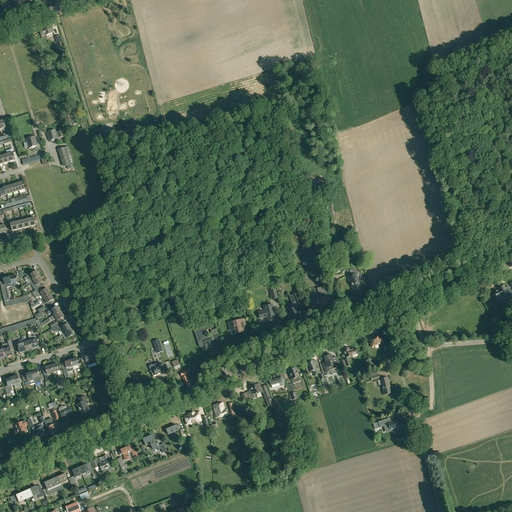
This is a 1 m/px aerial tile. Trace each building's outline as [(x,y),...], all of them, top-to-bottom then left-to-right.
[(16,3),(19,11),(26,8),(25,5),(25,4),(24,1),(26,0),(12,0),(14,4),(16,3)] [(39,29),(42,36),(44,35),(44,36),(53,32),(50,24),(41,28),(39,29)] [(102,130),(104,137),(114,135),(112,127),(102,130)] [(46,132),(49,141),(59,138),(59,137),(64,136),(62,130),(56,132),(55,129),(46,132)] [(26,139),(29,148),(38,145),(35,136),(26,139)] [(67,166),(68,169),(74,167),(73,164),(74,163),(68,146),(58,149),(63,167),(67,166)] [(7,154),(9,162),(15,160),(13,153),(7,154)] [(1,156),(3,164),(9,162),(7,154),(1,156)] [(16,183),(19,191),(25,189),(22,182),(16,183)] [(11,185),(13,193),(19,191),(16,183),(11,185)] [(5,187),(7,195),(13,193),(11,185),(5,187)] [(28,219),(30,227),(36,225),(34,218),(28,219)] [(10,224),(12,231),(18,230),(16,222),(10,224)] [(285,236),(287,242),(292,241),(295,240),(293,233),(285,236)] [(306,253),(305,260),(310,260),(310,259),(318,259),(319,255),(314,254),(314,252),(311,252),(311,254),(306,253)] [(348,278),(353,291),(361,287),(356,275),(358,274),(355,268),(350,271),(352,276),(348,278)] [(33,280),(39,276),(36,271),(24,278),(25,280),(28,279),(30,282),(33,280)] [(10,277),(12,286),(12,290),(15,290),(14,284),(17,283),(17,281),(18,281),(20,283),(21,282),(20,278),(16,279),(16,275),(10,276),(10,277)] [(7,301),(9,300),(7,288),(12,286),(10,277),(9,277),(9,276),(5,277),(6,278),(4,278),(3,278),(4,282),(0,283),(4,301),(7,301)] [(31,285),(35,290),(39,288),(37,285),(42,282),(39,276),(33,280),(30,282),(22,287),(24,289),(31,284),(32,284),(31,285)] [(494,292),(497,297),(502,295),(502,296),(507,293),(509,297),(511,295),(511,292),(509,286),(506,288),(504,285),(498,288),(499,290),(494,292)] [(39,297),(40,299),(50,294),(46,288),(40,292),(38,289),(32,293),(34,296),(35,296),(36,298),(39,296),(39,297)] [(278,298),(276,289),(269,290),(272,300),(278,298)] [(320,303),(321,307),(328,304),(326,300),(328,299),(324,289),(318,292),(321,298),(318,300),(317,301),(316,302),(317,304),(318,304),(320,303)] [(36,306),(36,305),(42,301),(42,302),(45,300),(46,303),(53,299),(50,294),(40,299),(34,303),(31,305),(31,306),(32,308),(36,306)] [(292,309),(289,311),(293,320),(293,319),(294,320),(296,319),(296,318),(299,317),(296,308),(298,307),(301,306),(299,301),(295,302),(295,303),(294,304),(290,306),(292,309)] [(266,317),(267,321),(276,319),(274,310),(273,304),(263,307),(264,311),(259,312),(260,318),(266,317)] [(52,313),(54,315),(60,312),(57,306),(47,312),(49,315),(52,313)] [(48,319),(50,321),(52,319),(53,321),(56,319),(57,321),(63,317),(60,312),(54,315),(48,318),(48,319)] [(50,322),(50,321),(48,319),(40,324),(42,327),(50,322)] [(235,329),(237,333),(247,331),(244,319),(229,323),(230,330),(235,329)] [(61,324),(56,327),(59,332),(60,331),(62,334),(64,333),(71,329),(68,324),(63,327),(61,324)] [(195,330),(194,331),(196,336),(197,335),(200,344),(204,343),(206,349),(214,346),(212,340),(219,338),(216,329),(211,330),(212,335),(206,337),(203,328),(195,330)] [(54,339),(55,341),(63,336),(65,339),(67,338),(68,338),(74,335),(71,329),(64,333),(62,334),(59,336),(54,339)] [(30,341),(32,349),(38,347),(35,336),(31,337),(30,335),(28,335),(30,340),(30,341)] [(369,340),(372,347),(379,344),(383,343),(381,337),(380,337),(380,335),(369,340)] [(2,345),(3,349),(5,357),(12,355),(11,353),(14,352),(10,340),(8,341),(8,343),(2,345)] [(153,342),(155,348),(156,348),(158,353),(162,351),(161,348),(159,340),(153,342)] [(23,342),(26,351),(32,349),(30,341),(23,342)] [(17,344),(19,353),(26,351),(23,342),(17,344)] [(340,361),(343,369),(351,366),(348,358),(347,357),(352,356),(352,355),(357,353),(355,348),(350,350),(349,348),(343,350),(346,359),(340,361)] [(90,353),(94,366),(96,366),(96,363),(99,362),(99,361),(102,360),(100,354),(97,355),(96,351),(90,353)] [(88,367),(88,368),(94,366),(90,353),(84,355),(86,361),(83,362),(85,368),(88,367)] [(383,356),(386,365),(392,363),(388,354),(383,356)] [(323,364),(326,372),(330,371),(336,368),(336,369),(340,367),(336,357),(332,358),(331,355),(324,357),(326,362),(323,364)] [(70,359),(74,371),(74,370),(74,373),(77,372),(76,369),(79,368),(78,365),(79,365),(76,358),(70,359)] [(62,368),(64,373),(74,371),(70,359),(64,361),(66,367),(62,368)] [(313,370),(315,373),(318,372),(316,369),(317,369),(314,361),(307,364),(308,367),(306,368),(307,372),(310,371),(310,372),(313,370)] [(151,370),(153,376),(161,372),(161,373),(163,372),(164,372),(166,371),(167,370),(164,364),(162,365),(160,362),(153,365),(152,365),(150,365),(149,367),(151,370)] [(58,388),(60,387),(64,386),(63,383),(61,384),(60,378),(58,377),(57,378),(56,376),(58,376),(57,371),(59,371),(57,364),(51,365),(54,375),(57,385),(58,388)] [(50,376),(54,375),(51,365),(45,367),(46,372),(43,373),(46,382),(51,380),(50,376)] [(288,371),(293,383),(301,381),(296,368),(288,371)] [(181,375),(184,382),(188,390),(192,389),(191,387),(192,387),(191,384),(190,385),(185,374),(189,372),(187,369),(180,372),(181,375)] [(37,370),(31,371),(35,383),(35,385),(42,383),(41,380),(43,380),(42,374),(39,375),(37,370)] [(25,386),(26,387),(29,386),(29,385),(29,384),(29,383),(30,383),(30,384),(35,383),(31,371),(25,373),(27,379),(24,380),(25,386)] [(370,374),(372,381),(380,378),(378,372),(370,374)] [(280,375),(268,378),(270,385),(279,383),(280,386),(286,385),(284,379),(281,380),(280,375)] [(323,375),(319,376),(321,380),(324,388),(328,387),(323,375),(323,376),(323,375)] [(17,376),(12,378),(14,385),(15,387),(21,385),(21,384),(20,384),(20,383),(19,383),(17,376)] [(387,377),(380,379),(380,380),(381,385),(384,395),(391,393),(387,377)] [(5,387),(7,394),(11,393),(10,391),(13,390),(11,386),(14,385),(12,378),(6,379),(8,386),(5,387)] [(251,387),(251,388),(249,389),(250,391),(247,392),(248,392),(242,395),(245,402),(248,401),(247,399),(250,398),(250,399),(255,397),(254,395),(261,392),(261,393),(263,392),(265,398),(265,401),(266,400),(268,407),(273,405),(266,386),(262,387),(260,383),(251,387)] [(290,394),(292,400),(297,398),(295,392),(291,384),(287,386),(290,394)] [(97,394),(102,406),(109,403),(107,397),(109,396),(106,390),(97,394)] [(76,404),(81,415),(89,411),(86,403),(88,402),(85,396),(79,399),(81,402),(76,404)] [(213,406),(216,418),(227,415),(226,409),(225,409),(223,403),(213,406)] [(59,411),(62,418),(72,413),(69,407),(67,408),(66,406),(64,406),(63,406),(59,407),(58,409),(59,411)] [(285,411),(287,415),(299,410),(297,406),(295,407),(292,408),(291,407),(289,408),(289,409),(285,411)] [(184,416),(186,424),(193,423),(194,424),(196,423),(196,422),(201,420),(199,412),(194,413),(194,412),(188,414),(189,415),(184,416)] [(52,418),(45,422),(50,435),(57,431),(56,428),(57,428),(55,425),(52,418)] [(20,433),(20,434),(23,432),(23,431),(27,429),(26,426),(28,425),(26,419),(25,420),(25,421),(16,425),(18,429),(16,430),(18,434),(20,433)] [(385,419),(378,422),(380,428),(385,426),(386,431),(404,426),(402,419),(387,423),(385,419)] [(36,429),(39,437),(46,434),(42,424),(38,425),(40,428),(36,429)] [(166,430),(168,435),(178,430),(178,429),(180,428),(178,425),(177,426),(176,425),(166,430)] [(150,443),(153,450),(160,447),(158,442),(155,443),(154,440),(152,435),(143,439),(146,445),(150,443)] [(117,459),(123,474),(127,472),(125,465),(123,461),(130,459),(128,454),(132,452),(134,458),(138,456),(133,444),(130,446),(130,445),(120,450),(121,451),(119,452),(120,455),(123,454),(125,459),(122,460),(121,457),(117,459)] [(97,459),(102,470),(111,466),(106,455),(97,459)] [(79,467),(82,475),(89,472),(86,464),(79,467)] [(72,470),(75,478),(82,475),(79,467),(72,470)] [(65,474),(58,477),(61,484),(68,481),(65,474)] [(51,480),(56,492),(63,489),(61,484),(58,477),(51,480)] [(43,490),(45,495),(48,494),(48,495),(56,492),(51,480),(44,483),(47,488),(43,490)] [(37,486),(30,489),(33,496),(37,495),(38,498),(43,496),(43,495),(44,495),(40,486),(37,487),(37,486)] [(23,492),(26,499),(33,496),(30,489),(23,492)] [(14,501),(15,504),(26,499),(23,492),(10,497),(12,502),(14,501)] [(78,496),(80,502),(89,498),(87,493),(78,496)] [(77,502),(66,507),(67,511),(78,511),(81,511),(77,502)]
